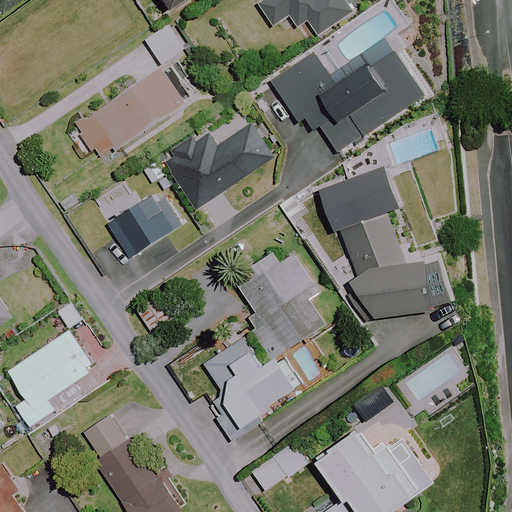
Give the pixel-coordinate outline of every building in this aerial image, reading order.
[(0,0),(0,14),(18,0),(0,0)] [(116,35),(92,0),(86,0),(44,29),(38,20),(16,36),(47,82),(116,35)] [(267,0),(262,4),(277,26),(294,15),(301,26),(311,20),(322,35),(357,12),(349,0),(267,0)] [(190,49),(173,24),(149,40),(166,66),(190,49)] [(323,134),(329,144),(335,141),(344,155),(354,148),(437,96),(402,41),(378,57),(339,81),(320,51),(276,79),(270,82),(300,130),(309,125),(317,138),(323,134)] [(193,103),(170,68),(82,126),(105,160),(193,103)] [(32,108),(16,84),(0,95),(0,115),(7,125),(32,108)] [(270,88),(261,94),(256,88),(248,93),(262,116),(271,110),(279,124),(289,117),(270,88)] [(279,160),(257,125),(221,147),(214,135),(198,144),(195,140),(163,159),(196,212),(279,160)] [(355,180),(347,162),(332,169),(339,186),(355,180)] [(188,223),(165,189),(113,225),(136,258),(188,223)] [(393,205),(344,216),(359,291),(351,297),(365,319),(433,310),(458,300),(446,254),(407,264),(393,205)] [(290,316),(335,286),(319,263),(325,260),(298,218),(289,224),(283,216),(270,225),(275,233),(249,250),(273,287),(261,295),(279,323),(290,316)] [(0,328),(17,317),(0,291),(0,328)] [(176,325),(160,298),(140,310),(157,337),(176,325)] [(86,319),(74,302),(61,311),(73,328),(86,319)] [(34,427),(63,409),(85,394),(78,382),(98,369),(74,331),(13,370),(31,398),(20,406),(34,427)] [(300,388),(306,384),(285,353),(268,365),(247,335),(205,363),(224,392),(208,403),(236,444),(268,422),(265,418),(279,408),(276,404),(294,393),(300,388)] [(425,420),(407,396),(319,457),(347,497),(325,511),(397,511),(441,481),(407,432),(425,420)] [(0,433),(10,427),(0,411),(0,433)] [(141,458),(113,415),(86,432),(112,474),(110,475),(133,511),(183,511),(187,510),(150,452),(141,458)] [(310,464),(297,444),(277,457),(290,477),(310,464)] [(288,478),(275,458),(256,471),(270,490),(288,478)] [(25,488),(8,463),(0,468),(0,511),(32,511),(19,492),(25,488)]
